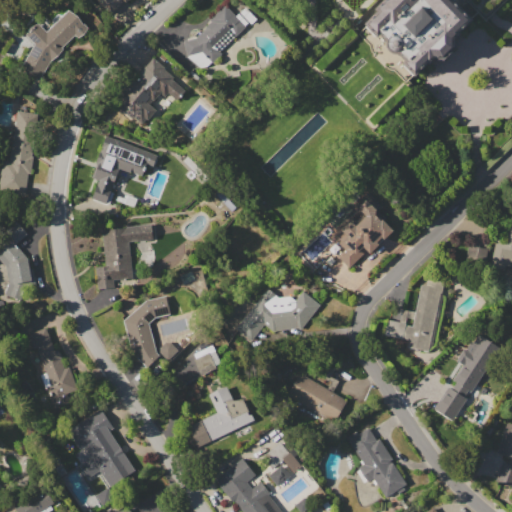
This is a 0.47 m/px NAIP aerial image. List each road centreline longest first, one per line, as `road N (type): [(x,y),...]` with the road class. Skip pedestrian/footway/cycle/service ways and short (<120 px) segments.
road 1 (residential): [(204,511),(92,342),(72,298),(56,208),(60,162),(83,94),(172,0)]
road 2 (residential): [(485,511),(426,450),(357,328),(367,300),(511,157)]
